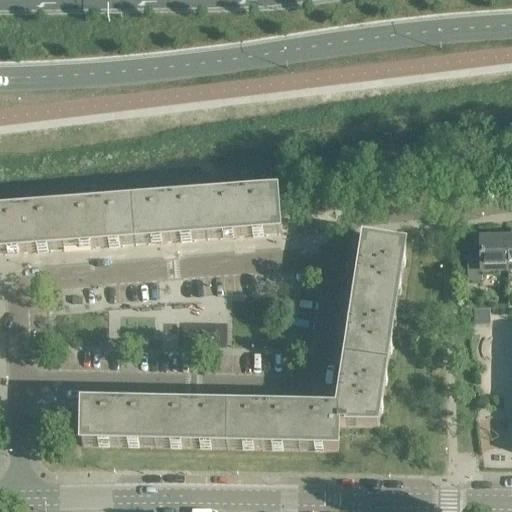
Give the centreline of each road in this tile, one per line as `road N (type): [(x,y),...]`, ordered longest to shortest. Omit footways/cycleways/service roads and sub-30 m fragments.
road 1 (primary): [(0,76),(187,67),(511,33)]
road 2 (residential): [(18,381),(313,385),(333,258)]
road 3 (residential): [(18,381),(16,304),(24,282),(333,258)]
road 4 (residential): [(333,258),(346,215),(511,204)]
road 5 (residential): [(235,501),(387,502)]
road 6 (residential): [(387,502),(511,502)]
road 7 (residential): [(20,501),(18,381)]
